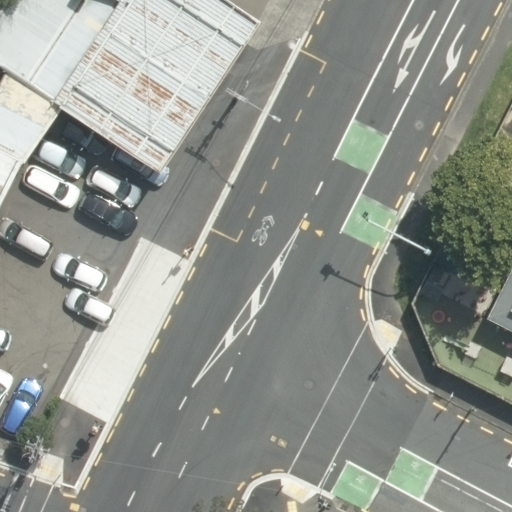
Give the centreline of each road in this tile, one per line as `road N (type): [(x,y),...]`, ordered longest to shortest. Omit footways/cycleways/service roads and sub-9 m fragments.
road 1 (secondary): [(226,358),(403,0)]
road 2 (secondary): [(226,358),(511,509)]
road 3 (secondary): [(151,511),(226,358)]
